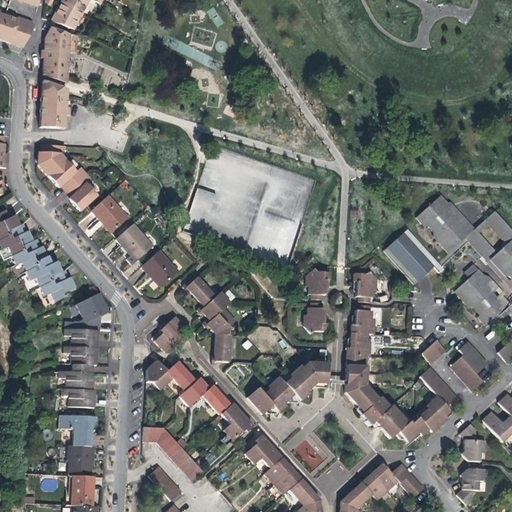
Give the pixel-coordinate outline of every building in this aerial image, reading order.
[(61,0),(60,2),(82,14),(89,0),(61,0)] [(79,21),(82,14),(60,2),(50,22),(74,30),(79,21)] [(0,40),(22,48),(34,27),(31,21),(5,12),(4,15),(0,13),(0,40)] [(43,59),(42,72),(67,80),(68,59),(73,59),(74,57),(74,54),(68,53),(69,36),(61,33),(49,29),(46,32),(46,39),(44,39),(43,47),(43,51),(40,51),(39,59),(43,59)] [(66,86),(67,80),(42,72),(41,77),(66,86)] [(66,90),(41,81),(41,87),(65,95),(66,90)] [(65,95),(41,87),(39,107),(38,128),(63,130),(64,118),(67,118),(67,111),(64,110),(65,95)] [(54,185),(58,190),(60,188),(70,197),(67,199),(70,203),(79,212),(96,196),(85,183),(89,179),(80,170),(76,173),(60,155),(64,151),(64,147),(37,146),(37,159),(37,166),(54,185)] [(194,198),(206,202),(210,192),(198,188),(194,198)] [(447,253),(464,238),(472,232),(445,203),(440,196),(415,218),(424,228),(427,227),(432,233),(432,237),(447,253)] [(107,197),(90,212),(101,223),(110,233),(127,218),(107,197)] [(449,203),(445,203),(472,232),(474,230),(449,203)] [(0,240),(9,236),(7,232),(18,226),(15,221),(12,217),(8,219),(4,211),(0,213),(0,240)] [(511,232),(494,212),(474,230),(472,232),(464,238),(511,290),(511,289),(511,283),(507,278),(504,277),(488,260),(496,253),(478,234),(487,226),(505,245),(511,238),(511,232)] [(132,224),(115,240),(122,247),(126,252),(128,251),(131,255),(126,260),(131,266),(152,246),(132,224)] [(0,251),(0,254),(3,261),(11,258),(23,252),(21,248),(32,242),(29,236),(27,232),(22,235),(18,226),(7,232),(9,236),(0,240),(0,248),(1,251),(0,251)] [(383,251),(415,285),(438,263),(407,229),(383,251)] [(511,238),(505,245),(496,253),(488,260),(504,277),(507,278),(511,283),(511,238)] [(20,264),(25,273),(37,267),(36,263),(46,257),(43,252),(41,247),(36,250),(32,242),(21,248),(23,252),(11,258),(16,267),(20,264)] [(158,251),(140,267),(145,273),(147,272),(148,273),(150,275),(149,277),(159,288),(176,272),(158,251)] [(34,279),(39,289),(51,283),(49,279),(60,274),(54,263),(50,265),(50,264),(46,257),(36,263),(37,267),(25,273),(29,282),(34,279)] [(311,295),(310,300),(321,301),(321,296),(323,296),(324,288),(324,281),(327,281),(327,273),(316,273),(312,269),(304,276),(304,288),(307,288),(307,295),(311,295)] [(477,317),(485,327),(506,308),(510,305),(502,296),(504,294),(489,278),(483,275),(477,270),(453,291),(469,309),(472,309),(479,316),(477,317)] [(366,275),(353,275),(352,282),(356,283),(356,289),(355,298),(358,298),(358,303),(368,303),(369,299),(371,299),(372,291),(375,291),(376,280),(369,273),(366,275)] [(62,278),(60,274),(49,279),(51,283),(39,289),(43,297),(49,294),(53,303),(64,298),(62,294),(74,288),(69,278),(64,282),(62,278)] [(192,296),(201,306),(203,308),(214,298),(195,278),(187,286),(185,284),(181,288),(186,293),(188,292),(192,296)] [(219,293),(214,298),(203,308),(201,306),(195,311),(199,315),(201,313),(207,319),(209,321),(223,308),(229,303),(219,293)] [(72,325),(72,331),(92,331),(99,332),(99,325),(97,325),(94,318),(99,316),(106,314),(97,295),(76,305),(83,320),(72,325)] [(321,304),(310,304),(310,309),(306,309),(306,316),(302,316),(302,326),(309,334),(313,332),(325,332),(326,324),(322,324),(322,318),(323,310),(321,309),(321,304)] [(350,326),(350,339),(349,349),(346,348),(346,358),(345,381),(344,393),(356,407),(358,405),(364,411),(360,415),(363,419),(363,422),(367,427),(370,426),(375,421),(382,427),(380,429),(389,440),(396,433),(407,445),(419,434),(421,437),(428,430),(431,433),(447,419),(444,416),(450,411),(436,397),(425,406),(427,409),(410,425),(408,422),(406,424),(390,406),(388,408),(378,398),(376,400),(364,386),(365,358),(369,358),(369,342),(367,342),(367,334),(374,335),(374,320),(371,319),(371,312),(368,312),(368,307),(358,307),(358,311),(355,311),(354,319),(354,326),(350,326)] [(207,327),(215,336),(227,336),(227,329),(235,321),(223,308),(209,321),(207,319),(202,324),(206,328),(207,327)] [(174,318),(166,325),(176,337),(185,330),(174,318)] [(159,331),(162,334),(172,346),(179,340),(176,337),(166,325),(159,331)] [(92,335),(92,331),(72,331),(63,330),(63,337),(71,337),(71,348),(63,347),(63,355),(70,355),(70,365),(96,366),(96,356),(92,355),(92,352),(92,349),(97,349),(97,338),(92,338),(92,335)] [(164,353),(172,346),(162,334),(153,342),(164,353)] [(229,337),(227,336),(215,336),(213,357),(211,357),(210,364),(216,365),(216,362),(220,362),(228,363),(229,337)] [(511,338),(497,353),(506,364),(511,358),(511,338)] [(430,365),(435,360),(440,355),(445,352),(435,341),(421,354),(430,365)] [(481,383),(475,375),(486,365),(471,348),(449,368),(471,392),(481,383)] [(160,390),(173,379),(165,371),(162,368),(159,363),(161,362),(156,356),(151,359),(154,362),(145,369),(145,382),(152,383),(160,390)] [(174,364),(165,371),(173,379),(184,392),(194,382),(192,380),(184,371),(180,366),(182,364),(176,358),(173,362),(174,364)] [(325,384),(326,364),(307,363),(301,368),(299,366),(288,375),(291,378),(284,384),(278,377),(268,386),(270,389),(263,395),(256,389),(246,398),(262,414),(272,405),(278,412),(285,405),(283,403),(293,395),(299,401),(306,394),(304,393),(314,384),(325,384)] [(430,368),(419,379),(450,411),(461,401),(430,368)] [(66,378),(65,389),(62,389),(61,396),(69,397),(69,408),(94,409),(94,404),(94,397),(89,397),(89,390),(91,391),(91,385),(91,379),(86,379),(86,373),(59,372),(57,373),(57,378),(66,378)] [(198,375),(192,380),(194,382),(184,392),(178,397),(188,408),(200,397),(207,390),(202,383),(199,381),(202,379),(198,375)] [(218,416),(219,414),(229,405),(219,394),(215,389),(216,388),(211,382),(208,385),(210,388),(207,390),(200,397),(218,416)] [(511,401),(511,400),(506,395),(497,403),(510,417),(505,421),(501,424),(491,413),(481,422),(501,443),(511,433),(511,401)] [(231,403),(229,405),(219,414),(229,425),(222,432),(225,435),(231,440),(231,441),(243,431),(246,433),(252,427),(237,410),(231,403)] [(72,430),(71,446),(91,447),(92,437),(85,431),(89,426),(91,427),(96,421),(96,417),(58,416),(58,429),(72,430)] [(467,462),(479,463),(479,453),(484,454),(485,442),(474,442),(475,432),(469,425),(458,436),(463,441),(463,447),(462,453),(459,455),(467,462)] [(153,429),(150,429),(149,443),(155,443),(163,430),(153,429)] [(171,439),(163,430),(155,443),(160,449),(171,439)] [(231,440),(225,435),(219,440),(225,446),(231,440)] [(260,460),(269,470),(263,475),(272,485),(282,496),(288,491),(302,506),(295,511),(296,511),(317,511),(319,500),(308,488),(291,469),(282,459),(268,445),(261,436),(254,442),(256,443),(244,454),(254,465),(260,460)] [(171,439),(160,449),(164,454),(175,443),(171,439)] [(180,448),(175,443),(164,454),(168,458),(180,448)] [(66,476),(71,476),(91,477),(92,460),(94,460),(94,456),(95,447),(91,447),(71,446),(66,446),(65,462),(67,462),(66,476)] [(180,448),(168,458),(173,463),(184,453),(181,450),(180,448)] [(189,459),(184,453),(173,463),(178,468),(189,459)] [(191,460),(189,459),(178,468),(182,473),(193,463),(191,460)] [(193,463),(182,473),(187,478),(198,468),(194,464),(193,463)] [(357,511),(355,510),(371,495),(375,500),(397,482),(412,499),(423,489),(400,465),(390,475),(381,465),(377,469),(364,480),(346,496),(339,502),(338,511),(357,511)] [(181,492),(176,487),(171,482),(158,468),(147,477),(170,502),(181,492)] [(202,473),(198,468),(187,478),(191,483),(202,473)] [(460,490),(455,495),(465,507),(471,502),(472,491),(477,491),(478,483),(483,482),(483,471),(466,470),(458,476),(461,480),(461,485),(460,490)] [(71,476),(70,506),(91,507),(92,491),(92,477),(91,477),(71,476)]
